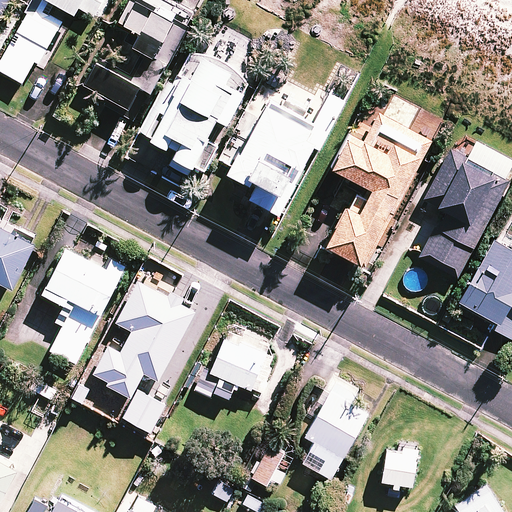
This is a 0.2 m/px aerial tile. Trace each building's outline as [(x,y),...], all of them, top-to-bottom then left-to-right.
[(102,0),(20,0),(28,4),(25,10),(28,12),(0,62),(0,68),(23,81),(36,59),(40,62),(57,32),(70,8),(76,11),(78,6),(94,15),(102,0)] [(0,0),(0,15),(8,0),(0,0)] [(179,6),(169,0),(130,0),(121,17),(142,29),(134,43),(147,51),(132,75),(100,57),(85,82),(128,108),(124,115),(134,120),(143,104),(134,98),(142,85),(151,90),(196,15),(179,6)] [(140,129),(151,135),(177,149),(170,162),(190,172),(195,162),(205,168),(219,143),(216,142),(206,137),(218,115),(228,120),(245,89),(233,83),(239,72),(193,47),(169,92),(160,108),(165,110),(160,118),(149,112),(140,129)] [(230,166),(229,169),(256,183),(250,194),(279,209),(316,139),(321,142),(344,97),(331,90),(324,103),(305,93),(303,97),(289,89),(280,107),(270,102),(262,116),(246,108),(219,160),(230,166)] [(368,196),(358,191),(352,204),(348,202),(328,242),(367,262),(431,139),(409,127),(418,109),(394,97),(385,114),(380,111),(365,140),(351,133),(334,165),(373,186),(368,196)] [(458,275),(510,178),(461,151),(452,146),(425,196),(445,207),(419,255),(458,275)] [(36,239),(0,220),(0,276),(14,283),(36,239)] [(511,243),(496,235),(461,298),(500,320),(496,327),(511,336),(511,305),(509,304),(511,298),(511,243)] [(67,247),(44,292),(65,302),(68,295),(76,299),(52,349),(77,362),(102,312),(126,264),(112,257),(107,267),(67,247)] [(195,308),(142,280),(121,320),(136,327),(122,354),(160,374),(195,308)] [(230,398),(235,387),(237,388),(239,383),(254,390),(256,385),(271,352),(228,333),(210,372),(204,369),(195,387),(212,395),(214,390),(230,398)] [(166,402),(139,387),(125,415),(151,429),(166,402)] [(368,412),(331,391),(306,434),(316,439),(304,460),(332,476),(368,412)] [(33,441),(0,423),(0,504),(18,470),(33,441)] [(260,445),(246,438),(236,456),(250,464),(260,445)] [(268,482),(271,476),(280,481),(285,470),(276,466),(284,450),(269,443),(253,474),(268,482)] [(381,495),(386,495),(402,496),(403,481),(415,482),(417,446),(403,445),(403,450),(384,448),(382,476),(381,495)] [(216,477),(209,490),(229,500),(236,487),(216,477)] [(508,511),(486,482),(456,504),(460,509),(455,511),(508,511)] [(261,511),(267,503),(244,491),(238,502),(257,511),(261,511)] [(137,494),(132,503),(127,511),(162,511),(165,509),(137,494)] [(88,511),(59,496),(54,506),(37,496),(28,511),(88,511)]
